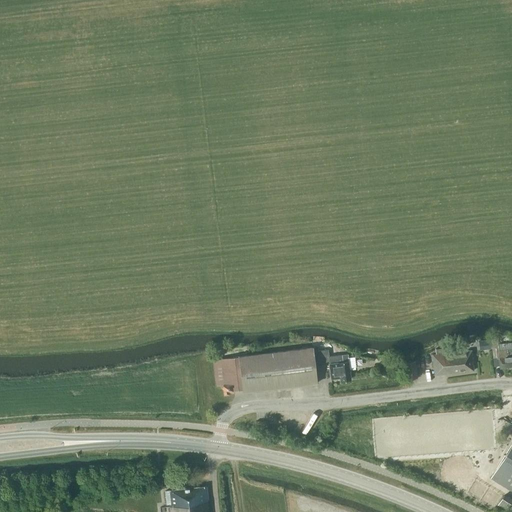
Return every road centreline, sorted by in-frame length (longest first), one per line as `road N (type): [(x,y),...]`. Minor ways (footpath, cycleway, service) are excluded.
road 1 (unclassified): [(511,384),(247,407),(222,422),(215,447)]
road 2 (primary): [(434,511),(322,470),(215,447)]
